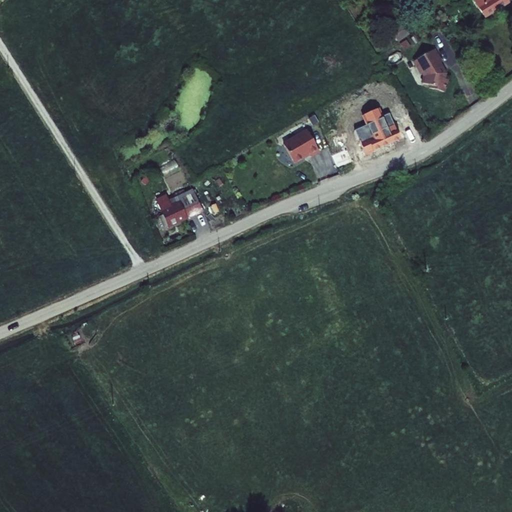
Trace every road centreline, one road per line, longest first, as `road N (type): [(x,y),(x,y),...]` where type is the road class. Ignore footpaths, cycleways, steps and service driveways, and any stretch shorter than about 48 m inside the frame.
road 1 (unclassified): [(511,87),(416,155),(0,333)]
road 2 (track): [(139,272),(0,45)]
